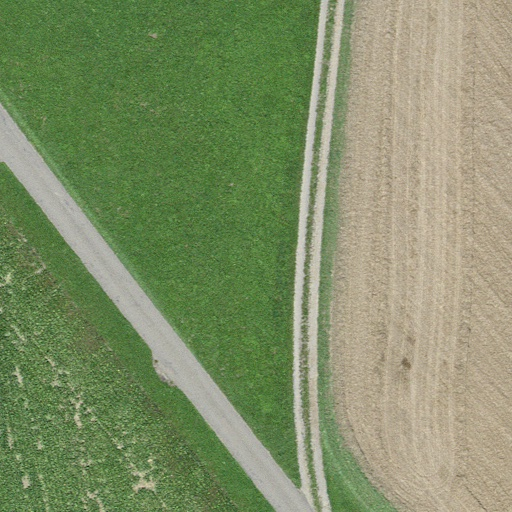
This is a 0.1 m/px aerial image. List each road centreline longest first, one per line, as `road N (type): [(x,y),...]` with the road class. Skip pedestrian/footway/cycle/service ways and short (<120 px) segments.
road 1 (track): [(319,511),(308,221),(337,0)]
road 2 (track): [(297,511),(0,133)]
